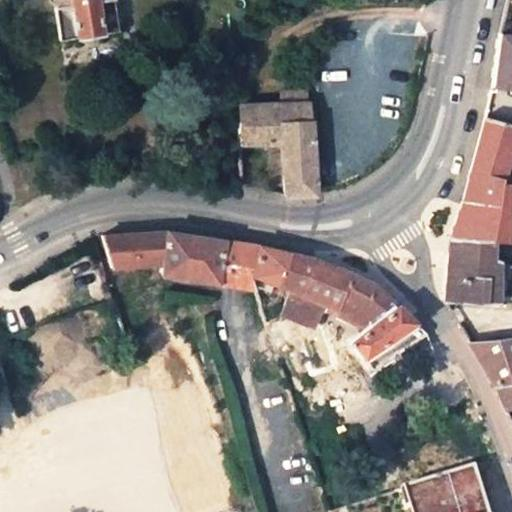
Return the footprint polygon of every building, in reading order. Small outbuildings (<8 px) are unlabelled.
[(111,0),(53,0),(61,39),(116,29),(111,0)] [(511,85),(511,31),(502,30),(500,34),(493,83),(511,85)] [(284,89),(284,102),(305,102),(304,89),(284,89)] [(311,102),(305,102),(284,102),(241,101),(241,142),(268,142),(269,171),(284,171),(285,192),(315,191),(311,102)] [(492,203),(499,183),(511,142),(511,127),(485,120),(465,199),(492,203)] [(511,155),(503,183),(511,182),(511,155)] [(476,252),(486,256),(488,239),(511,240),(511,182),(503,183),(499,183),(492,203),(465,199),(451,233),(449,250),(476,252)] [(161,262),(166,231),(131,233),(100,236),(110,267),(161,262)] [(166,231),(161,262),(159,271),(252,291),(234,240),(166,231)] [(234,240),(252,291),(255,280),(274,287),(285,250),(272,247),(255,244),(234,240)] [(378,318),(369,324),(339,348),(329,329),(324,327),(312,331),(328,378),(362,356),(375,369),(430,333),(377,285),(367,280),(355,274),(342,268),(327,262),(313,257),(285,250),(274,287),(289,292),(277,316),(309,327),(321,302),(349,312),(352,314),(358,306),(378,318)] [(446,301),(483,304),(485,289),(496,290),(499,261),(486,256),(476,252),(449,250),(446,301)] [(255,280),(252,291),(270,297),(274,287),(255,280)] [(494,304),(496,290),(485,289),(483,304),(494,304)] [(0,511),(255,511),(200,303),(124,331),(111,298),(1,335),(0,335),(0,511)] [(358,306),(352,314),(369,324),(378,318),(358,306)] [(494,385),(511,382),(511,338),(471,345),(494,385)] [(511,411),(511,382),(494,385),(506,413),(511,411)] [(463,511),(511,497),(511,496),(498,457),(330,510),(330,511),(463,511)]
